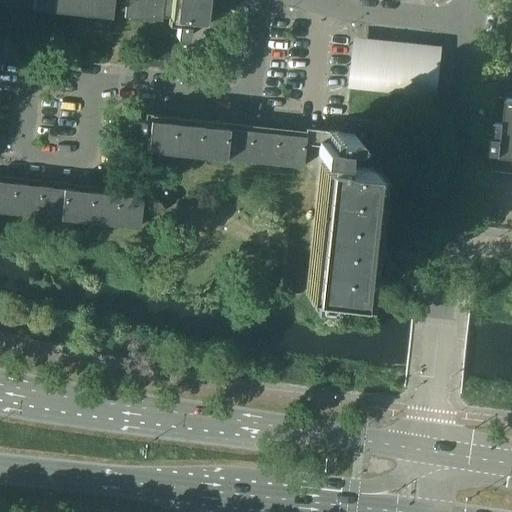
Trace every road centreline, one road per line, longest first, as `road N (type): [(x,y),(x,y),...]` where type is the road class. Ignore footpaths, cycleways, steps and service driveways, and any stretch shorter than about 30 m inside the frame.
road 1 (primary): [(427,450),(4,387)]
road 2 (primary): [(0,469),(389,511)]
road 3 (residential): [(445,241),(473,0)]
road 4 (residential): [(427,450),(445,241)]
